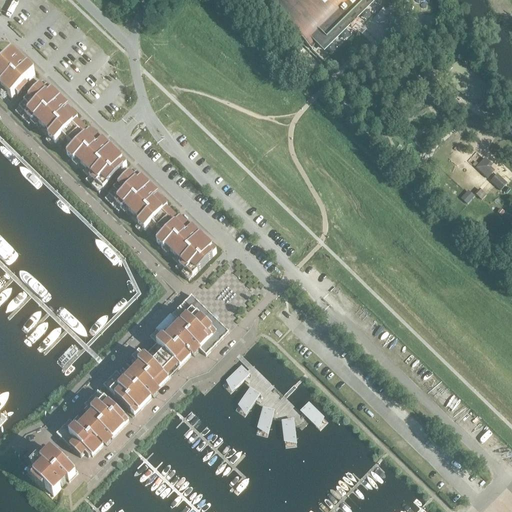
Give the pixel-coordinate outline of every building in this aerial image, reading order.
[(261,0),(312,50),(312,49),(317,44),(323,50),(326,53),(351,28),(361,18),(380,0),(261,0)] [(47,18),(52,9),(47,6),(41,15),(47,18)] [(59,21),(57,28),(63,31),(65,23),(59,21)] [(72,56),(78,49),(73,46),(68,53),(72,56)] [(78,60),(82,53),(77,51),(73,58),(78,60)] [(35,77),(28,70),(21,77),(19,76),(25,69),(21,65),(15,72),(13,70),(20,63),(12,56),(4,65),(2,63),(0,64),(0,91),(1,91),(12,101),(16,97),(18,99),(28,88),(26,86),(35,77)] [(50,135),(48,137),(55,144),(62,137),(68,143),(82,129),(76,123),(78,121),(67,110),(60,117),(59,115),(65,109),(61,105),(54,111),(53,109),(60,102),(43,85),(19,109),(33,122),(35,120),(50,135)] [(155,104),(149,109),(153,113),(159,109),(155,104)] [(88,134),(82,129),(68,143),(74,149),(67,156),(74,163),(76,161),(92,176),(90,178),(103,191),(127,167),(110,150),(102,157),(100,156),(106,149),(102,145),(96,152),(94,150),(101,143),(90,132),(88,134)] [(479,166),(476,163),(473,166),(487,180),(493,174),(487,168),(490,165),(485,159),(479,166)] [(145,232),(152,225),(158,231),(172,216),(166,211),(168,209),(157,198),(150,204),(149,202),(155,196),(151,192),(144,198),(143,197),(150,189),(133,172),(109,197),(122,210),(124,208),(140,223),(138,225),(145,232)] [(507,184),(502,180),(500,182),(496,178),(491,183),(500,191),(507,184)] [(193,192),(186,200),(193,206),(200,198),(193,192)] [(487,197),(482,192),(477,197),(482,202),(487,197)] [(473,200),(467,194),(461,200),(468,205),(473,200)] [(157,243),(164,250),(166,248),(181,263),(179,265),(193,279),(217,254),(199,237),(192,245),(190,243),(196,237),(192,233),(186,239),(184,237),(191,231),(179,220),(177,222),(172,216),(158,231),(163,236),(157,243)] [(215,286),(209,292),(220,304),(225,299),(238,312),(251,300),(255,305),(268,293),(239,262),(227,273),(224,270),(212,282),(215,286)] [(158,395),(151,389),(153,387),(158,392),(171,378),(165,373),(172,366),(178,371),(191,358),(186,353),(188,351),(195,358),(199,354),(192,347),(194,345),(206,358),(229,334),(216,322),(219,319),(213,313),(210,316),(191,297),(172,317),(179,324),(164,339),(157,332),(150,340),(157,346),(145,358),(139,351),(132,359),(138,365),(123,380),(117,374),(104,388),(135,418),(152,400),(146,395),(147,393),(154,400),(158,395)] [(220,411),(255,381),(236,363),(216,384),(206,394),(220,411)] [(255,381),(220,411),(244,440),(265,391),(255,381)] [(274,456),(276,402),(265,391),(244,440),(274,456)] [(98,393),(85,407),(91,413),(76,429),(70,422),(57,436),(81,459),(85,455),(89,459),(91,457),(93,459),(103,448),(98,443),(100,441),(107,448),(111,444),(104,437),(106,435),(112,441),(129,424),(98,393)] [(311,399),(293,418),(310,452),(335,425),(311,399)] [(310,452),(293,418),(276,402),(274,456),(310,452)] [(22,440),(28,446),(34,441),(28,434),(22,440)] [(362,440),(343,459),(386,501),(404,482),(362,440)] [(78,475),(52,449),(32,469),(38,475),(32,481),(43,492),(45,490),(54,498),(61,491),(54,484),(56,483),(62,489),(66,485),(60,478),(62,477),(69,484),(78,475)] [(343,459),(325,478),(359,511),(375,511),(386,501),(343,459)] [(359,511),(325,478),(306,497),(321,511),(359,511)] [(435,511),(404,482),(386,501),(397,511),(435,511)] [(321,511),(306,497),(291,511),(321,511)] [(397,511),(386,501),(375,511),(397,511)]
